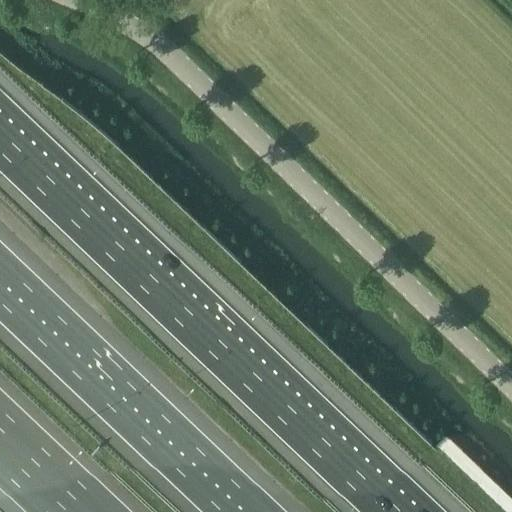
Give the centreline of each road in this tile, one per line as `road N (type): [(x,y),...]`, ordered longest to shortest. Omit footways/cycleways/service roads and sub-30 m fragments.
road 1 (unclassified): [(73,0),(142,30),(188,70),(511,386)]
road 2 (motorway): [(400,511),(0,131)]
road 3 (motorway): [(242,511),(0,281)]
